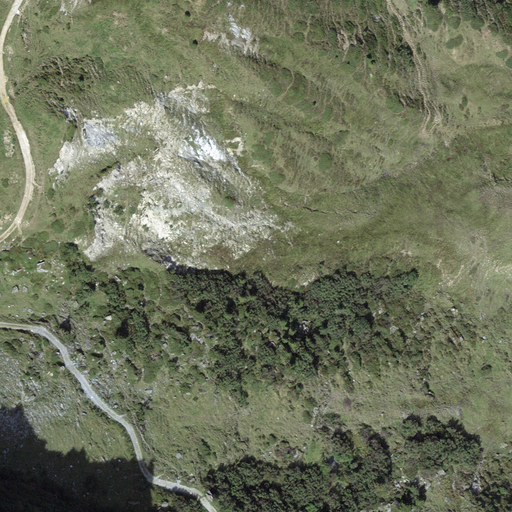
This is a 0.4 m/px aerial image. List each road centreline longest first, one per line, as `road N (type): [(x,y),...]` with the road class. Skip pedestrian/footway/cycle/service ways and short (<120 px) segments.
road 1 (track): [(209,511),(142,475),(131,432),(91,397),(63,344),(0,326)]
road 2 (track): [(0,239),(15,230),(43,174),(16,88),(10,17),(26,0)]
